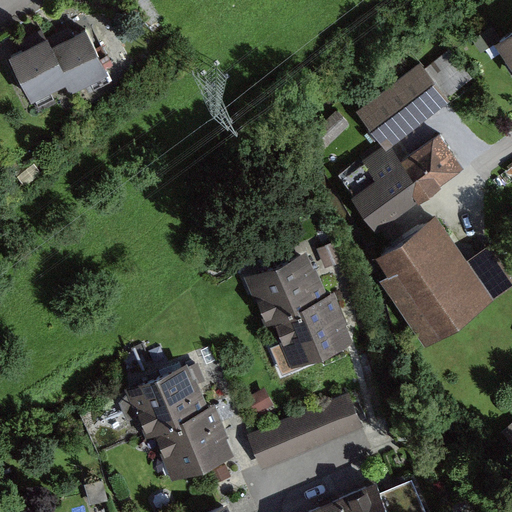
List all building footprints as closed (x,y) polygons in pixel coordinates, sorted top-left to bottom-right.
[(87,25),(50,43),(69,79),(73,88),(109,70),(87,25)] [(492,25),(473,38),(481,49),(500,35),(492,25)] [(511,28),(498,38),(511,59),(511,28)] [(32,97),(69,79),(50,43),(47,35),(10,53),(32,97)] [(451,49),(430,65),(452,93),(473,77),(451,49)] [(421,60),(357,109),(382,140),(394,142),(450,99),(421,60)] [(337,109),(312,136),(326,149),(351,122),(337,109)] [(383,249),(436,212),(426,197),(468,167),(440,127),(402,154),(394,143),(385,142),(333,178),(383,249)] [(38,166),(21,179),(27,187),(44,174),(38,166)] [(393,273),(450,232),(436,212),(437,211),(383,249),(378,252),(393,273)] [(393,273),(384,279),(427,342),(511,284),(511,269),(493,242),(470,258),(450,232),(393,273)] [(338,240),(318,247),(326,266),(345,259),(338,240)] [(300,304),(328,293),(317,265),(314,266),(307,249),(245,273),(266,325),(276,321),(303,310),(300,304)] [(350,320),(337,288),(328,293),(300,304),(303,310),(276,321),(293,363),(353,340),(346,322),(350,320)] [(181,417),(209,406),(197,378),(194,379),(187,362),(125,387),(146,438),(157,434),(184,423),(181,417)] [(266,385),(248,395),(261,419),(272,414),(268,407),(275,403),(266,385)] [(351,392),(248,434),(262,467),(364,425),(351,392)] [(230,433),(217,402),(209,406),(181,417),(184,423),(157,434),(173,476),(233,453),(226,435),(230,433)] [(511,421),(502,430),(511,443),(511,421)] [(379,481),(341,496),(347,511),(428,511),(414,476),(382,489),(379,481)] [(104,479),(87,483),(92,503),(109,499),(104,479)] [(347,511),(341,496),(300,511),(347,511)] [(236,511),(232,501),(203,511),(236,511)]
